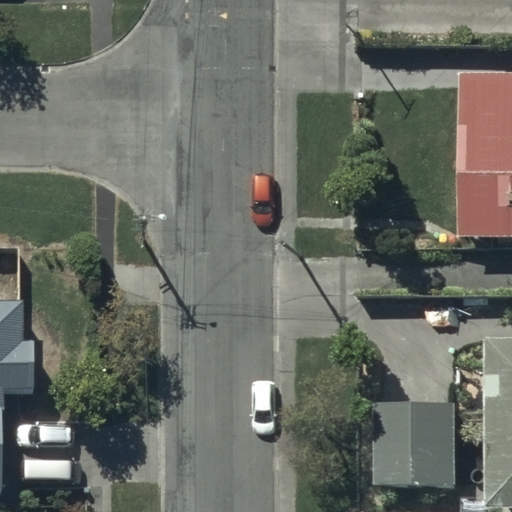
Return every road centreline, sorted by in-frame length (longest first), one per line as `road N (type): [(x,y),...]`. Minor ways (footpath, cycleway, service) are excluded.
road 1 (residential): [(213,120),(214,511)]
road 2 (residential): [(213,120),(0,120)]
road 3 (residential): [(213,0),(213,120)]
